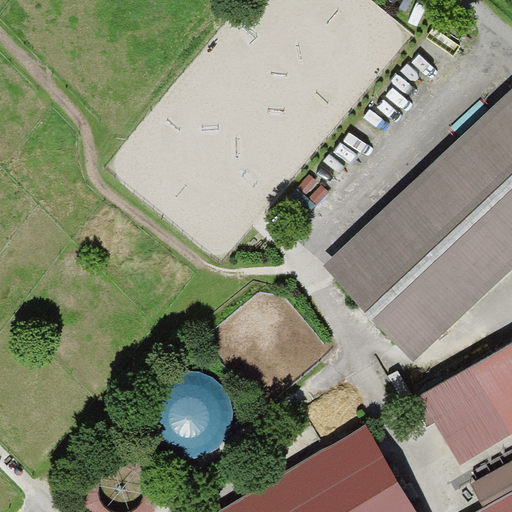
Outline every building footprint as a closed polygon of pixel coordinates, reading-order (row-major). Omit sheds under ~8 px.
[(511,92),(328,258),(415,353),(511,266),(511,92)] [(511,341),(418,394),(455,459),(511,426),(511,341)] [(230,403),(226,389),(218,377),(206,368),(192,364),(177,365),(163,371),(153,380),(146,392),(143,406),(145,420),(151,432),(160,442),(173,449),(187,451),(200,449),(213,442),(223,431),(229,418),(230,403)] [(216,511),(423,511),(370,421),(216,511)] [(87,484),(90,496),(96,506),(104,511),(141,511),(142,511),(151,504),(157,494),(159,483),(158,472),(153,461),(145,453),(135,448),(124,445),(113,447),(102,452),(93,461),(88,472),(87,484)] [(511,511),(511,462),(463,488),(475,510),(471,511),(511,511)]
